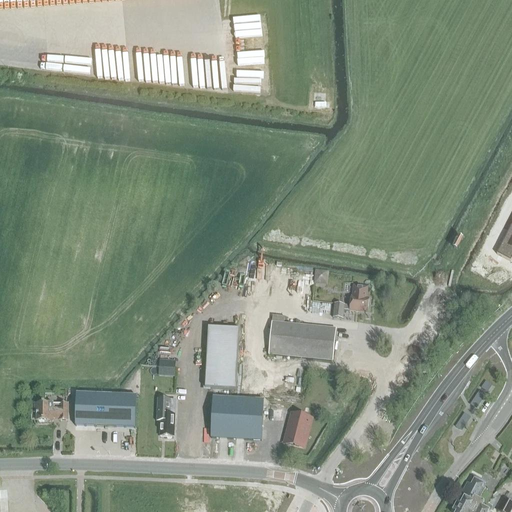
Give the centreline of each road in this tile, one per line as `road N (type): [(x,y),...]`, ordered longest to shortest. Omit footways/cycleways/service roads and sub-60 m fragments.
road 1 (secondary): [(0,465),(206,468),(280,475),(329,493)]
road 2 (primary): [(416,433),(459,371),(511,316)]
road 3 (unclassified): [(427,511),(511,401)]
